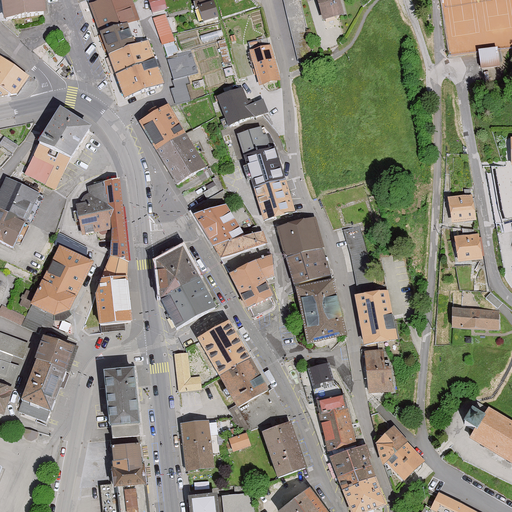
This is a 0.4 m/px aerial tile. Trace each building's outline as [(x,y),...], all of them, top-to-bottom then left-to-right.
[(0,0),(2,9),(44,4),(43,0),(0,0)] [(115,14),(135,7),(132,0),(104,0),(90,5),(96,21),(115,14)] [(148,0),(152,14),(168,10),(165,0),(148,0)] [(204,24),(217,20),(211,0),(199,0),(200,1),(193,3),(198,22),(203,21),(204,24)] [(299,0),(282,0),(297,64),(314,60),(299,0)] [(343,16),(338,0),(316,0),(322,22),(343,16)] [(44,4),(2,9),(4,21),(46,16),(44,4)] [(115,14),(120,28),(140,20),(135,7),(115,14)] [(101,34),(120,28),(115,14),(96,21),(101,34)] [(140,20),(120,28),(128,50),(148,43),(140,20)] [(162,37),(160,38),(162,46),(165,45),(168,55),(178,52),(173,34),(171,35),(167,20),(158,22),(162,37)] [(128,50),(120,28),(101,34),(109,57),(128,50)] [(259,87),(278,82),(268,39),(249,43),(259,87)] [(148,43),(128,50),(136,71),(156,64),(148,43)] [(136,71),(128,50),(109,57),(117,78),(136,71)] [(499,69),(496,50),(479,52),(481,71),(499,69)] [(179,58),(168,62),(176,87),(171,89),(176,106),(192,101),(187,85),(190,84),(188,75),(197,72),(191,51),(178,55),(179,58)] [(0,60),(0,85),(16,97),(28,80),(0,60)] [(125,101),(164,87),(156,64),(136,71),(117,78),(125,101)] [(255,118),(267,114),(262,101),(255,104),(247,82),(225,90),(227,96),(218,100),(228,127),(254,117),(255,118)] [(0,99),(16,97),(0,85),(0,99)] [(176,186),(205,169),(192,146),(185,135),(169,107),(139,124),(176,186)] [(90,131),(60,111),(39,145),(40,146),(70,162),(71,162),(90,131)] [(202,126),(185,135),(192,146),(199,142),(205,151),(202,153),(215,175),(225,170),(208,141),(210,140),(202,126)] [(258,155),(272,151),(267,136),(263,137),(261,129),(237,136),(245,159),(258,155)] [(0,144),(11,152),(15,145),(4,138),(0,144)] [(70,162),(40,146),(32,161),(24,175),(55,191),(70,162)] [(258,155),(268,186),(285,181),(275,149),(272,151),(258,155)] [(253,191),(268,186),(258,155),(245,159),(243,160),(253,191)] [(511,173),(508,167),(492,168),(498,203),(504,226),(511,223),(511,173)] [(38,196),(8,181),(0,197),(0,241),(13,248),(38,196)] [(80,206),(76,206),(82,237),(113,230),(112,259),(128,264),(119,181),(103,184),(103,185),(87,188),(88,196),(86,196),(81,200),(80,203),(80,206)] [(263,223),(295,212),(285,181),(268,186),(253,191),(263,223)] [(193,217),(214,251),(239,242),(260,233),(243,205),(236,204),(231,206),(220,182),(204,193),(208,200),(191,210),(195,216),(193,217)] [(452,225),(476,222),(472,196),(448,199),(452,225)] [(314,220),(295,225),(303,254),(322,249),(314,220)] [(303,254),(295,225),(278,230),(286,259),(303,254)] [(360,227),(344,231),(359,295),(376,291),(370,257),(360,227)] [(482,261),(479,229),(463,230),(464,237),(455,238),(458,263),(482,261)] [(239,242),(245,252),(266,244),(268,244),(264,232),(260,233),(239,242)] [(239,242),(214,251),(221,260),(245,252),(239,242)] [(245,252),(265,281),(274,278),(272,258),(266,244),(245,252)] [(4,307),(0,314),(38,333),(41,326),(50,331),(57,317),(70,313),(93,264),(59,249),(26,318),(4,307)] [(293,286),(329,277),(322,249),(303,254),(286,259),(293,286)] [(200,281),(184,250),(157,265),(162,301),(200,281)] [(271,299),(273,298),(265,281),(245,252),(221,260),(248,311),(251,309),(254,316),(274,306),(271,299)] [(99,326),(132,323),(127,279),(103,281),(96,295),(99,326)] [(308,346),(346,337),(332,280),(295,289),(308,346)] [(215,309),(200,281),(162,301),(177,330),(215,309)] [(365,346),(397,340),(389,292),(356,298),(365,346)] [(491,293),(486,299),(497,309),(502,304),(491,293)] [(452,329),(499,331),(500,311),(452,309),(452,329)] [(235,372),(252,362),(229,323),(198,341),(220,381),(235,372)] [(29,344),(0,334),(0,416),(3,417),(20,367),(10,364),(12,356),(24,359),(29,344)] [(73,349),(44,339),(18,412),(47,422),(73,349)] [(368,393),(392,391),(390,367),(384,368),(383,351),(365,352),(368,393)] [(189,354),(176,354),(179,393),(202,391),(201,377),(191,378),(189,354)] [(235,372),(253,402),(270,392),(252,362),(235,372)] [(342,390),(332,381),(329,366),(309,370),(320,417),(348,411),(342,390)] [(105,373),(109,428),(112,428),(113,441),(139,439),(134,371),(105,373)] [(238,411),(253,402),(235,372),(220,381),(238,411)] [(251,431),(288,418),(272,391),(270,392),(253,402),(238,411),(251,431)] [(334,450),(336,457),(346,453),(357,449),(348,411),(320,417),(319,417),(328,451),(334,450)] [(484,419),(473,412),(464,428),(474,434),(469,443),(511,468),(511,424),(489,411),(484,419)] [(232,419),(209,421),(211,439),(224,438),(238,433),(232,419)] [(209,421),(181,424),(186,472),(214,469),(211,439),(209,421)] [(307,469),(290,424),(262,434),(278,479),(307,469)] [(393,428),(378,443),(387,463),(404,481),(425,461),(393,428)] [(233,453),(252,447),(247,433),(228,440),(233,453)] [(113,485),(146,482),(144,466),(140,467),(139,439),(113,441),(111,442),(113,469),(112,469),(113,485)] [(346,453),(355,474),(372,467),(365,446),(357,449),(346,453)] [(338,481),(355,474),(346,453),(336,457),(329,460),(338,481)] [(378,484),(372,467),(355,474),(338,481),(344,498),(361,491),(378,484)] [(148,511),(146,482),(113,485),(99,486),(102,511),(148,511)] [(361,491),(344,498),(353,511),(383,511),(383,507),(387,505),(378,484),(361,491)] [(327,511),(310,490),(280,511),(327,511)] [(475,511),(439,493),(430,509),(436,511),(475,511)] [(254,511),(253,494),(217,497),(217,511),(254,511)] [(188,497),(189,511),(217,511),(217,497),(216,495),(188,497)]
